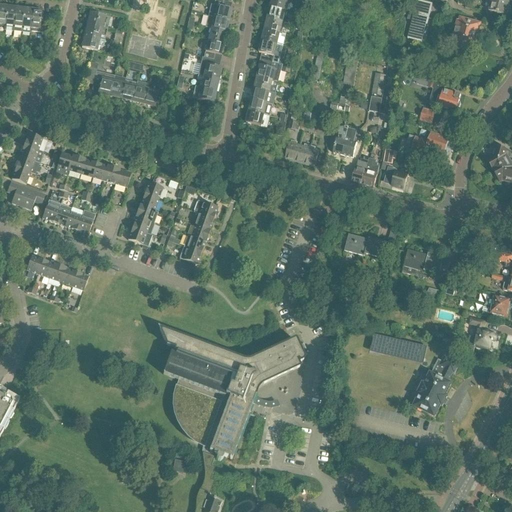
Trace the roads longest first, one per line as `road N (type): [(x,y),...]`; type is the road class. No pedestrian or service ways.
road 1 (residential): [(461,208),(441,214),(223,155)]
road 2 (residential): [(223,155),(37,94)]
road 3 (residential): [(223,155),(249,0)]
road 4 (residential): [(0,371),(14,363),(23,332),(0,231)]
road 5 (residential): [(461,208),(472,134),(511,79)]
road 6 (secondary): [(450,511),(511,395)]
